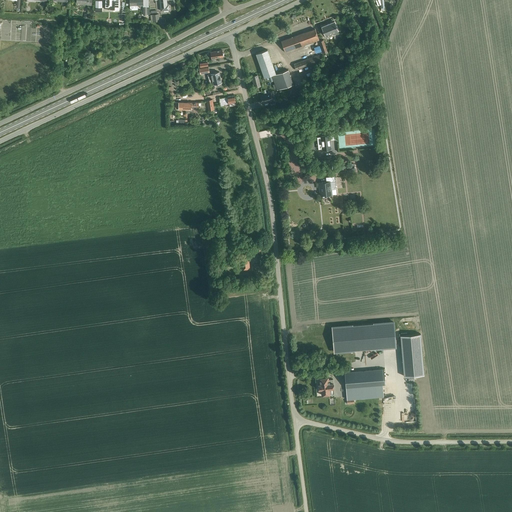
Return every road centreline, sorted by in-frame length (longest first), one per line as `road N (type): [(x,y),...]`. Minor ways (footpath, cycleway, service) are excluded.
road 1 (unclassified): [(294,421),(270,202),(227,35)]
road 2 (primary): [(0,132),(285,0)]
road 3 (unclassified): [(228,12),(0,124)]
road 4 (unclassified): [(0,141),(227,35)]
road 5 (unclassified): [(294,421),(401,443),(511,441)]
